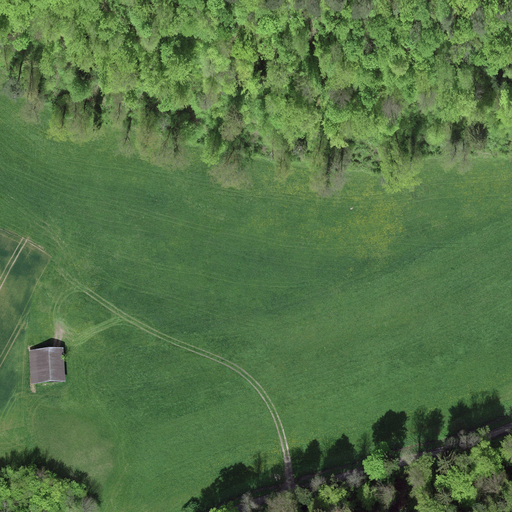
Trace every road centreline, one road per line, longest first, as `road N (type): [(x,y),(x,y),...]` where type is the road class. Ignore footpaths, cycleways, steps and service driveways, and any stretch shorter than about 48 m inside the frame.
road 1 (track): [(56,344),(59,304),(78,288),(140,326),(230,363),(265,396),(292,490)]
road 2 (unclassified): [(230,511),(511,426)]
